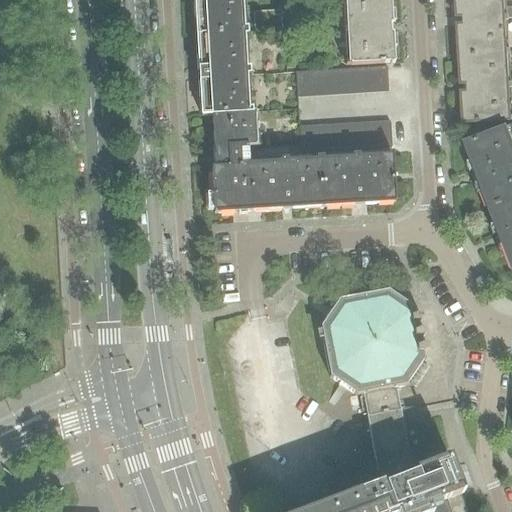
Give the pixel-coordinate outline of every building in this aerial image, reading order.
[(195,37),(246,35),(243,0),(194,0),(194,1),(193,1),(195,37)] [(393,64),(388,0),(348,0),(342,0),(346,67),(393,64)] [(453,0),(456,57),(509,54),(507,21),(511,20),(511,8),(506,8),(505,0),(453,0)] [(199,118),(210,118),(250,115),(246,35),(195,37),(197,74),(198,74),(199,81),(197,81),(199,118)] [(511,121),(511,105),(509,54),(456,57),(461,125),(511,121)] [(388,92),(387,69),(387,68),(375,69),(377,93),(388,92)] [(375,69),(364,70),(365,94),(377,93),(375,69)] [(364,70),(352,71),(354,94),(365,94),(364,70)] [(341,71),(329,72),(331,96),(342,95),(341,71)] [(352,71),(341,71),(342,95),(354,94),(352,71)] [(329,72),(318,73),(319,97),(331,96),(329,72)] [(308,97),(306,73),(295,74),(296,98),(308,97)] [(318,73),(306,73),(308,97),(319,97),(318,73)] [(303,210),(300,161),(245,164),(244,149),(257,148),(255,115),(250,115),(210,118),(212,150),(216,150),(217,170),(210,170),(212,215),(231,214),(231,213),(235,212),(235,214),(282,211),(282,210),(288,209),(288,210),(303,210)] [(380,149),(391,148),(390,124),(379,125),(380,149)] [(380,149),(379,125),(367,126),(368,150),(380,149)] [(368,150),(367,126),(356,127),(357,150),(368,150)] [(346,151),(344,127),(333,128),(334,152),(346,151)] [(357,150),(356,127),(344,127),(346,151),(357,150)] [(334,152),(333,128),(321,129),(323,153),(334,152)] [(310,129),(299,130),(300,154),(311,153),(310,129)] [(323,153),(321,129),(310,129),(311,153),(323,153)] [(511,143),(506,129),(462,146),(485,209),(511,199),(511,143)] [(392,155),(300,161),(303,210),(354,207),(354,206),(360,205),(360,206),(395,204),(392,155)] [(509,273),(511,272),(511,199),(485,209),(509,273)] [(356,396),(362,395),(393,391),(405,388),(424,359),(423,353),(427,351),(421,320),(416,319),(414,311),(387,293),(337,303),(319,328),(329,378),(356,396)] [(362,395),(366,417),(397,411),(393,391),(362,395)] [(397,411),(366,417),(379,484),(306,511),(287,511),(288,511),(286,511),(465,511),(445,459),(446,459),(442,450),(441,451),(430,422),(411,420),(408,409),(398,411),(397,411)]
